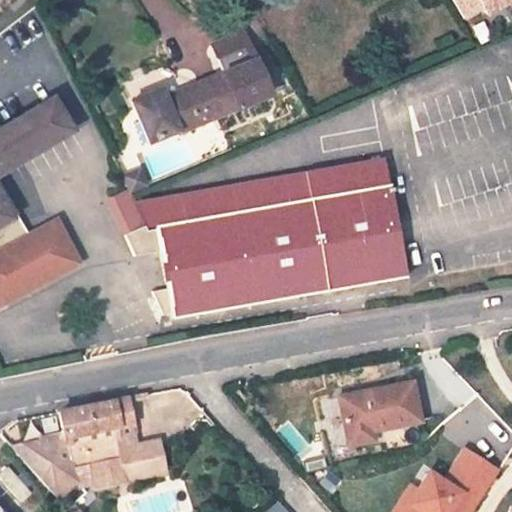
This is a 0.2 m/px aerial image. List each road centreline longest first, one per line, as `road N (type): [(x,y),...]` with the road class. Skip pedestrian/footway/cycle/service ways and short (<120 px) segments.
road 1 (unknown): [(109,375),(95,144),(80,98),(44,46)]
road 2 (unclassified): [(177,363),(511,301)]
road 3 (residential): [(177,363),(308,511)]
road 4 (unclassified): [(0,397),(177,363)]
